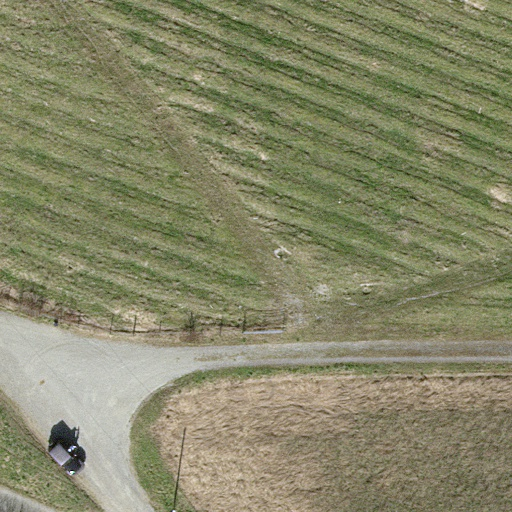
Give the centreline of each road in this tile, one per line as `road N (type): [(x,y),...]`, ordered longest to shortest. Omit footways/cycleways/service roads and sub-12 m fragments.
road 1 (track): [(182,360),(511,261)]
road 2 (track): [(182,360),(511,357)]
road 3 (track): [(41,511),(78,487),(113,407),(182,360)]
road 4 (track): [(138,511),(0,356)]
road 5 (track): [(0,350),(182,360)]
